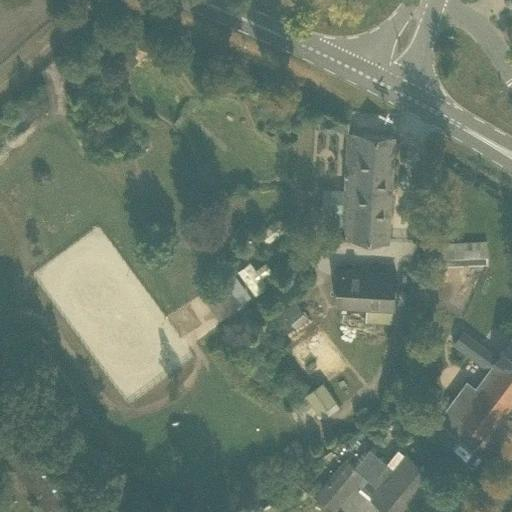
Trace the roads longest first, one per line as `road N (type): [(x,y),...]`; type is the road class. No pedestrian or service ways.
road 1 (primary): [(368,79),(188,0)]
road 2 (track): [(115,0),(0,104)]
road 3 (primary): [(511,155),(395,94)]
